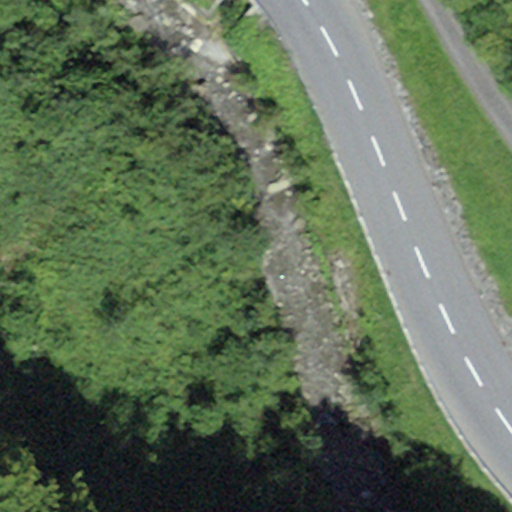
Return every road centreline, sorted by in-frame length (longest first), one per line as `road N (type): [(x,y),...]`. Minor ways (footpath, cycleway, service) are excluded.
road 1 (primary): [(295,0),(332,52),(468,344),(511,415)]
road 2 (track): [(434,0),(511,101)]
